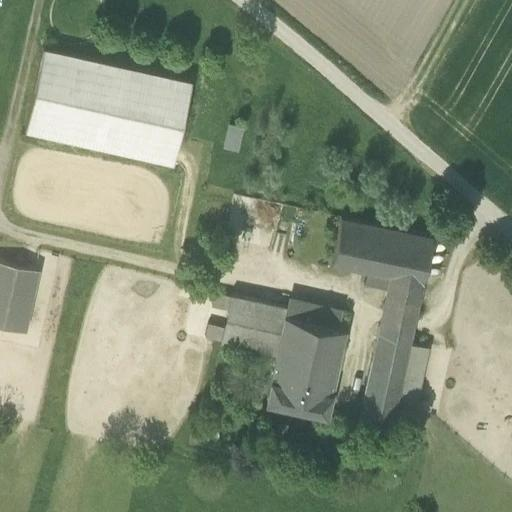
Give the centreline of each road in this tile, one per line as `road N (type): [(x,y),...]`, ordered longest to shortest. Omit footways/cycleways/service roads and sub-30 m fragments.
road 1 (unclassified): [(242,0),(511,233)]
road 2 (track): [(393,131),(466,0)]
